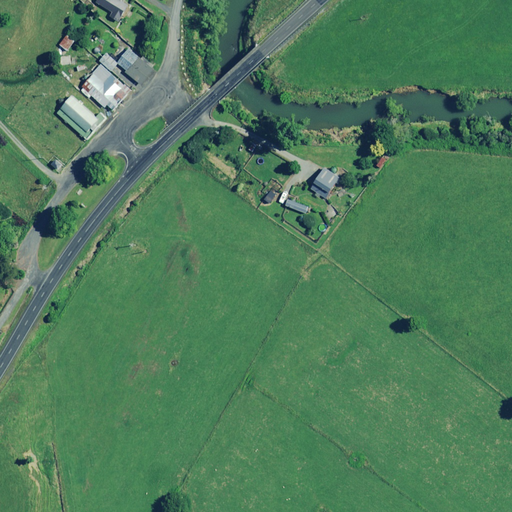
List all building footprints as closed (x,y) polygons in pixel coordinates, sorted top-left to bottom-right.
[(122,0),(98,0),(97,2),(113,13),(110,17),(118,22),(129,7),(122,1),(122,0)] [(75,42),(67,35),(60,45),(68,52),(75,42)] [(126,73),(142,86),(155,70),(130,49),(119,63),(128,70),(126,73)] [(118,64),(107,54),(100,62),(112,72),(118,64)] [(81,86),(106,108),(108,106),(114,111),(132,91),(100,64),(81,86)] [(73,98),(58,114),(88,141),(107,119),(101,113),(97,119),(73,98)] [(386,160),(383,158),(377,166),(381,169),(386,160)] [(56,160),(52,165),(59,170),(62,165),(56,160)] [(340,178),(325,168),(312,189),(327,199),(340,178)] [(309,208),(288,200),(286,206),(307,214),(309,208)]
